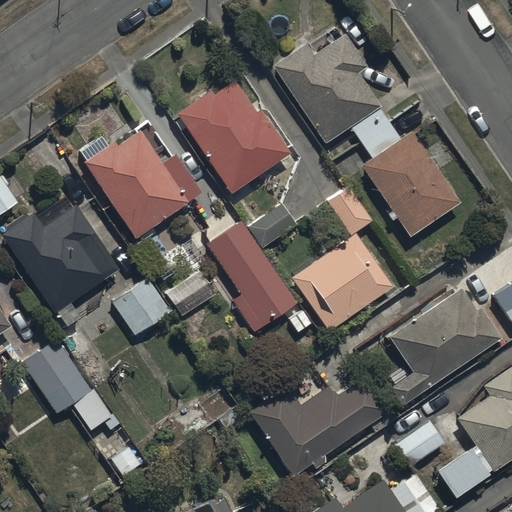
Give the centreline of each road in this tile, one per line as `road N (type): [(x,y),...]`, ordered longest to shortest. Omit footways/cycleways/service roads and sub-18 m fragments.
road 1 (residential): [(436,0),(511,113)]
road 2 (residential): [(0,77),(110,0)]
